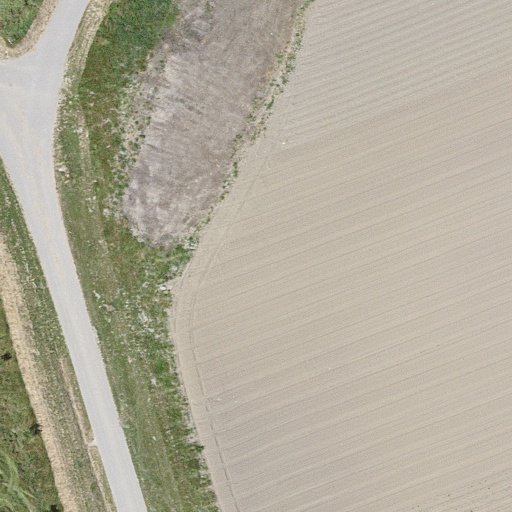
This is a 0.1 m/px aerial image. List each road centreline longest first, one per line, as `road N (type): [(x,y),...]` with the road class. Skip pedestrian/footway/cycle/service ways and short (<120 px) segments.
road 1 (track): [(138,511),(30,166),(0,112)]
road 2 (track): [(25,157),(72,0)]
